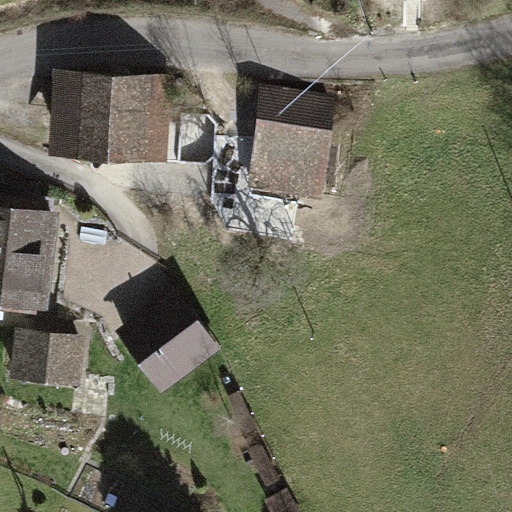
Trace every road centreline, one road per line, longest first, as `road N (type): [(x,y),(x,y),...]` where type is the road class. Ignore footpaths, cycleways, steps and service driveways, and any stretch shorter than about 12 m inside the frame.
road 1 (residential): [(0,62),(71,43),(159,39),(342,55),(511,32)]
road 2 (residential): [(0,152),(125,197)]
